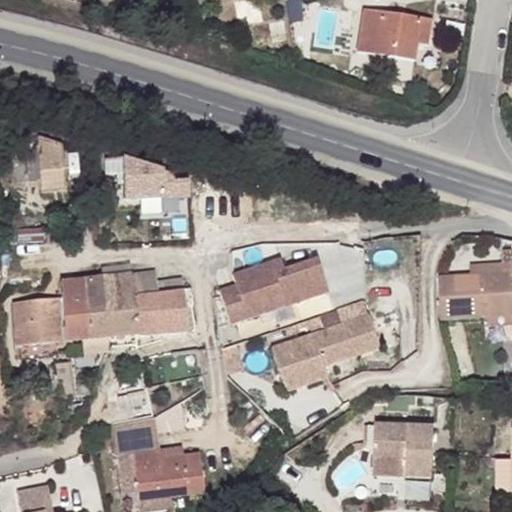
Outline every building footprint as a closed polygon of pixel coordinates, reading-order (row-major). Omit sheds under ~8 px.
[(417,45),(422,21),(366,12),(359,53),(414,63),(417,45)] [(431,22),(422,21),(417,45),(427,47),(431,22)] [(17,187),(39,187),(39,140),(17,140),(17,187)] [(43,193),(67,192),(64,140),(40,141),(43,193)] [(213,224),(203,218),(181,210),(175,223),(173,232),(205,244),(213,224)] [(18,228),(19,241),(44,240),(43,226),(18,228)] [(238,285),(221,290),(231,324),(330,293),(319,259),(286,270),(276,273),(273,262),(234,274),(238,285)] [(282,259),(273,262),(276,273),(286,270),(282,259)] [(473,276),(511,274),(511,265),(511,264),(473,266),(473,276)] [(132,273),(103,276),(105,300),(133,297),(132,273)] [(139,273),(132,273),(133,297),(141,297),(139,273)] [(511,274),(473,276),(441,277),(440,288),(442,318),(485,316),(511,315),(511,274)] [(60,280),(62,297),(65,342),(81,341),(108,338),(105,300),(103,276),(60,280)] [(157,295),(184,292),(183,278),(155,281),(157,295)] [(184,292),(157,295),(141,297),(133,297),(137,336),(188,331),(184,292)] [(65,342),(62,297),(11,302),(16,347),(17,347),(65,342)] [(137,336),(133,297),(105,300),(108,338),(137,336)] [(371,315),(274,346),(287,388),(329,374),(324,364),(381,345),(371,315)] [(511,315),(485,316),(485,327),(511,326),(511,315)] [(69,381),(55,383),(57,406),(74,403),(68,363),(66,364),(69,381)] [(112,387),(113,399),(145,394),(141,371),(117,375),(113,384),(112,387)] [(131,425),(115,426),(117,440),(121,440),(121,446),(117,446),(118,452),(135,450),(133,438),(158,434),(156,421),(131,424),(131,425)] [(372,426),(371,460),(405,462),(404,479),(433,480),(435,430),(372,426)] [(161,452),(122,456),(126,493),(140,491),(142,511),(174,508),(173,496),(205,492),(200,454),(162,459),(161,452)] [(430,501),(432,483),(408,479),(405,498),(430,501)] [(54,511),(50,490),(19,495),(21,511),(54,511)] [(245,511),(252,500),(244,496),(234,511),(245,511)]
